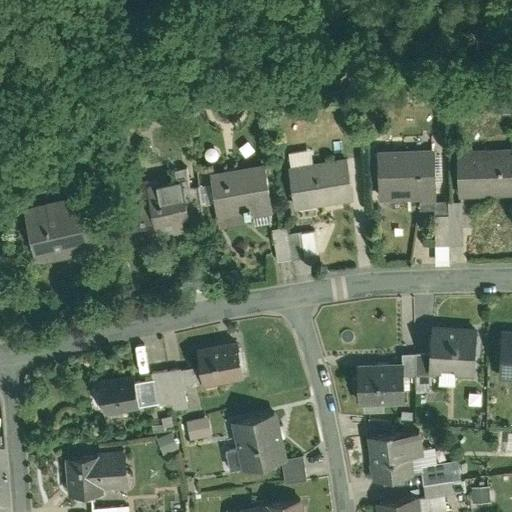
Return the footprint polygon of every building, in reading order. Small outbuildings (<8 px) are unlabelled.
[(511,145),(457,149),(460,200),(511,197),(511,145)] [(437,149),(378,149),(378,200),(420,200),(420,211),(436,211),(436,202),(437,149)] [(348,157),(288,165),(294,208),(353,200),(348,157)] [(264,162),(207,171),(215,224),(271,216),(264,162)] [(190,230),(180,178),(125,188),(135,241),(190,230)] [(24,197),(37,263),(100,251),(88,185),(24,197)] [(449,202),(436,202),(436,211),(436,246),(449,246),(449,202)] [(449,202),(449,246),(463,246),(463,202),(449,202)] [(301,225),(272,229),(277,262),(306,257),(302,233),(301,225)] [(302,233),(306,257),(320,255),(316,230),(302,233)] [(476,331),(432,330),(430,377),(436,377),(453,378),(474,379),(476,331)] [(511,335),(499,335),(497,379),(511,380),(511,335)] [(202,368),(205,384),(248,377),(242,340),(199,347),(202,368)] [(400,368),(404,368),(404,370),(414,370),(414,357),(400,357),(400,368)] [(202,368),(183,370),(186,390),(205,384),(202,368)] [(358,397),(358,408),(362,408),(382,407),(405,407),(404,370),(404,368),(400,368),(357,369),(357,377),(353,377),(353,397),(358,397)] [(169,373),(174,403),(175,412),(189,409),(186,390),(183,370),(169,373)] [(169,373),(155,375),(160,405),(174,403),(169,373)] [(138,377),(102,381),(102,390),(99,390),(100,406),(104,406),(105,414),(142,410),(138,377)] [(453,378),(436,377),(436,388),(453,389),(453,378)] [(480,397),(467,396),(466,408),(479,409),(480,397)] [(382,407),(362,408),(362,415),(383,415),(382,407)] [(276,413),(233,421),(235,430),(232,430),(235,445),(238,444),(243,471),(254,468),(255,471),(278,467),(277,464),(286,462),(276,413)] [(208,418),(187,421),(190,438),(211,435),(208,418)] [(173,433),(158,439),(164,455),(179,450),(173,433)] [(411,434),(368,437),(371,465),(372,465),(374,483),(415,479),(411,434)] [(107,443),(109,473),(135,472),(133,438),(107,439),(107,443)] [(73,444),(74,482),(109,481),(109,473),(107,443),(73,444)] [(305,467),(283,469),(284,484),(306,482),(305,467)] [(453,480),(425,482),(426,499),(454,497),(453,480)] [(466,483),(455,484),(456,494),(466,493),(466,483)] [(490,488),(472,489),(472,505),(491,505),(490,488)] [(99,495),(100,508),(131,507),(136,507),(136,493),(99,495)] [(418,511),(417,498),(379,503),(379,511),(418,511)] [(305,511),(304,499),(267,503),(268,510),(247,511),(305,511)]
